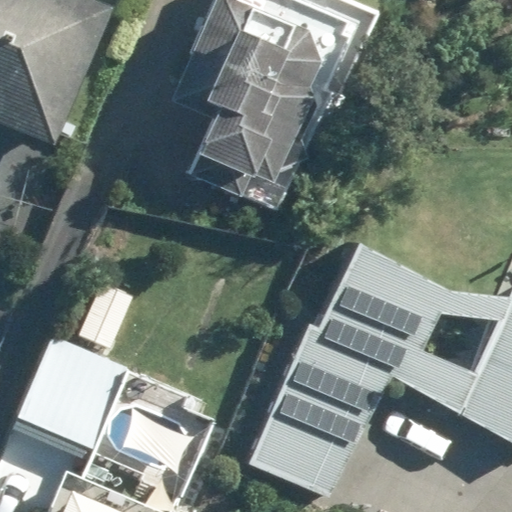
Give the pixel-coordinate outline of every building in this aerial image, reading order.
[(0,0),(0,130),(49,152),(110,10),(84,0),(0,0)] [(283,0),(211,0),(163,106),(206,125),(184,175),(273,215),(363,17),(325,0),(294,0),(293,4),(283,0)] [(315,328),(302,324),(242,464),(328,501),(389,381),(433,404),(436,406),(381,511),(511,511),(511,263),(496,299),(446,294),(351,244),(315,328)] [(133,292),(103,280),(78,341),(108,354),(133,292)] [(50,337),(11,431),(92,464),(131,370),(50,337)] [(108,511),(67,495),(60,511),(108,511)]
